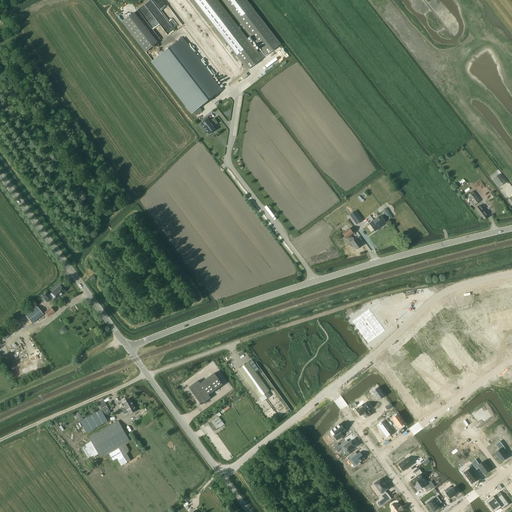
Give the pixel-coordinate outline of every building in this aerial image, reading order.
[(187,0),(164,0),(229,84),(248,70),(246,67),(241,71),(187,0)] [(193,0),(246,67),(248,70),(262,59),(266,56),(262,51),(258,54),(216,0),(193,0)] [(245,0),(222,0),(262,51),(266,56),(280,45),(245,0)] [(145,53),(159,43),(157,40),(160,38),(155,32),(152,34),(136,12),(122,21),(145,53)] [(182,39),(152,62),(192,113),(193,112),(200,107),(222,90),(182,39)] [(200,107),(193,112),(196,116),(202,112),(200,107)] [(206,131),(209,134),(215,129),(213,126),(217,123),(214,119),(210,121),(209,121),(208,120),(208,119),(207,117),(202,121),(203,122),(201,124),(204,128),(202,129),(205,132),(206,131)] [(500,174),(494,179),(500,187),(505,182),(500,174)] [(481,179),(476,182),(483,193),(487,190),(481,179)] [(480,201),(473,191),(467,196),(474,206),(480,201)] [(474,209),(482,219),(487,216),(479,206),(474,209)] [(386,208),(382,211),(385,215),(389,220),(393,218),(389,212),(386,208)] [(361,220),(355,212),(350,215),(357,224),(361,220)] [(375,231),(386,223),(381,216),(369,224),(375,231)] [(349,229),(342,234),(346,239),(353,234),(349,229)] [(314,234),(308,238),(311,242),(317,238),(314,234)] [(352,246),(355,250),(361,246),(356,238),(354,240),(352,238),(350,240),(349,239),(348,240),(350,243),(349,244),(351,247),(352,246)] [(312,250),(319,245),(317,241),(310,245),(312,250)] [(47,303),(52,299),(55,297),(56,299),(65,292),(60,286),(48,295),(46,292),(41,297),(47,303)] [(501,298),(498,298),(499,305),(503,304),(502,302),(507,301),(507,300),(506,291),(500,292),(501,298)] [(491,294),(486,295),(488,304),(488,305),(493,304),(494,306),(497,305),(496,299),(493,300),(491,294)] [(471,305),(468,306),(470,312),(473,311),(473,309),(478,307),(477,307),(475,298),(470,299),(471,305)] [(458,302),(453,305),(458,313),(458,314),(463,311),(464,313),(467,312),(464,306),(461,308),(458,302)] [(451,305),(448,307),(453,316),(458,313),(453,305),(452,306),(451,305)] [(36,307),(28,313),(25,316),(32,324),(35,321),(43,315),(36,307)] [(445,310),(444,311),(449,319),(453,316),(448,307),(445,309),(445,310)] [(54,312),(50,308),(44,313),(47,317),(54,312)] [(366,308),(349,322),(367,344),(384,330),(366,308)] [(442,319),(439,321),(443,326),(446,324),(445,322),(449,320),(449,319),(444,311),(439,314),(442,319)] [(424,327),(420,331),(426,338),(430,333),(424,327)] [(420,331),(415,335),(422,342),(426,338),(420,331)] [(461,332),(453,337),(457,342),(464,336),(461,332)] [(415,335),(411,339),(418,346),(422,342),(415,335)] [(464,336),(457,342),(460,346),(467,341),(464,336)] [(411,339),(407,344),(414,350),(418,346),(411,339)] [(467,341),(460,346),(463,351),(471,345),(467,341)] [(443,345),(433,352),(437,357),(447,350),(443,345)] [(471,345),(463,351),(466,355),(474,349),(471,345)] [(402,349),(397,352),(403,359),(407,356),(402,349)] [(474,349),(466,355),(470,359),(477,354),(474,349)] [(447,350),(437,357),(441,362),(450,355),(447,350)] [(397,352),(392,356),(398,363),(403,359),(397,352)] [(477,354),(470,359),(473,363),(473,364),(480,358),(477,354)] [(450,355),(441,362),(444,367),(454,360),(450,355)] [(392,356),(388,359),(394,366),(398,363),(392,356)] [(480,358),(473,364),(476,369),(484,363),(480,358)] [(388,359),(383,363),(389,370),(394,366),(388,359)] [(251,360),(248,362),(238,370),(259,398),(269,391),(255,372),(258,370),(251,360)] [(454,360),(444,367),(448,373),(458,365),(454,360)] [(458,365),(448,373),(452,378),(462,370),(458,365)] [(462,370),(452,378),(456,383),(465,376),(462,370)] [(210,398),(208,395),(222,385),(214,373),(200,384),(198,381),(188,388),(201,405),(210,398)] [(405,373),(395,380),(399,385),(409,378),(405,373)] [(409,378),(399,385),(403,390),(412,383),(409,378)] [(511,381),(503,387),(508,394),(507,395),(509,398),(511,396),(511,381)] [(239,383),(219,397),(225,406),(245,391),(239,383)] [(412,383),(403,390),(407,395),(416,388),(412,383)] [(378,388),(372,392),(374,394),(372,395),(375,399),(376,398),(378,400),(381,398),(384,396),(378,388)] [(416,388),(407,395),(410,400),(420,393),(416,388)] [(420,393),(410,400),(414,406),(424,398),(420,393)] [(127,411),(128,412),(130,415),(137,411),(129,398),(126,400),(131,409),(127,411)] [(424,398),(414,406),(418,411),(428,404),(424,398)] [(124,414),(128,412),(127,411),(131,409),(126,400),(122,402),(125,407),(121,410),(124,414)] [(104,402),(98,405),(105,416),(111,413),(104,402)] [(366,403),(356,410),(361,416),(363,414),(366,418),(372,414),(368,410),(370,409),(366,403)] [(481,409),(473,415),(477,421),(481,419),(483,422),(491,416),(487,411),(484,413),(481,409)] [(101,410),(80,422),(87,433),(108,422),(101,410)] [(389,417),(386,419),(391,426),(395,423),(399,428),(405,425),(397,415),(392,419),(391,420),(389,417)] [(213,420),(208,423),(214,431),(219,428),(213,420)] [(91,441),(83,446),(88,456),(87,457),(88,458),(90,458),(92,457),(98,453),(101,458),(130,441),(118,421),(90,438),(91,441)] [(381,423),(377,426),(386,438),(390,435),(387,432),(389,430),(383,421),(381,423)] [(489,427),(485,430),(492,440),(499,435),(493,428),(496,426),(492,421),(487,425),(489,427)] [(340,424),(332,430),(335,435),(334,436),(337,440),(342,436),(341,434),(345,431),(340,424)] [(449,431),(440,438),(443,442),(440,444),(444,450),(453,443),(451,440),(455,438),(449,431)] [(341,444),(339,446),(341,448),(343,447),(347,453),(356,446),(352,440),(349,443),(347,440),(341,444)] [(505,441),(501,443),(504,446),(505,449),(506,449),(509,447),(511,450),(511,440),(507,444),(505,441)] [(499,450),(494,453),(501,462),(508,457),(503,451),(505,449),(504,446),(500,441),(495,445),(499,450)] [(455,446),(448,452),(451,456),(455,453),(462,463),(469,457),(462,448),(458,451),(455,446)] [(355,452),(347,458),(352,464),(354,462),(357,465),(365,459),(360,453),(357,454),(355,452)] [(408,458),(399,465),(403,471),(412,464),(408,458)] [(475,459),(471,463),(474,468),(476,470),(479,468),(484,475),(490,470),(484,461),(479,464),(475,459)] [(467,468),(463,471),(464,473),(472,484),(479,479),(471,468),(468,470),(467,468)] [(417,477),(411,481),(415,486),(425,479),(421,474),(422,473),(420,470),(415,473),(417,477)] [(376,480),(373,482),(381,493),(380,494),(382,497),(381,497),(386,503),(391,499),(387,493),(385,491),(387,489),(385,485),(383,482),(380,478),(377,481),(376,480)] [(425,479),(415,486),(418,491),(423,487),(427,492),(431,489),(427,484),(428,483),(425,479)] [(444,491),(442,493),(445,497),(448,496),(450,499),(458,493),(454,487),(446,493),(444,491)] [(440,494),(429,502),(435,511),(441,506),(438,501),(442,498),(440,494)] [(495,496),(487,502),(494,511),(500,507),(502,509),(508,504),(501,495),(496,498),(495,496)] [(396,503),(391,507),(394,511),(393,511),(400,511),(401,511),(403,510),(403,509),(401,507),(400,506),(399,507),(396,503)]
